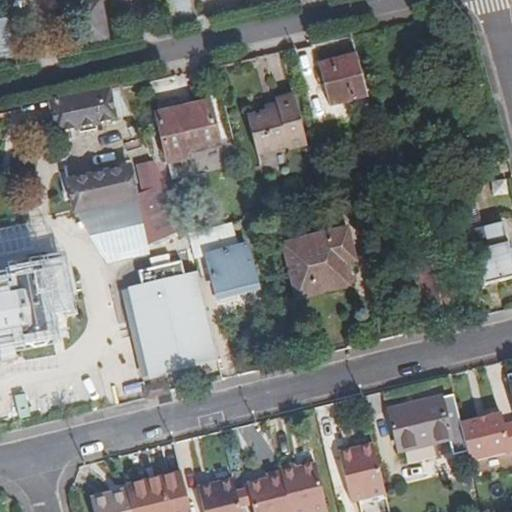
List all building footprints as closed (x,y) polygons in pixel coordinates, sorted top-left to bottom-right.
[(194,0),(173,0),(178,26),(199,20),(194,0)] [(102,7),(85,10),(90,41),(91,45),(108,41),(102,7)] [(0,24),(0,62),(13,60),(6,23),(0,24)] [(355,56),(318,68),(330,114),(369,103),(355,56)] [(109,93),(116,123),(134,119),(121,90),(109,93)] [(116,123),(109,93),(50,107),(56,137),(117,123),(116,123)] [(275,99),(244,105),(262,178),(293,170),(289,153),(305,148),(292,98),(276,102),(275,99)] [(208,104),(155,116),(167,165),(191,160),(189,151),(217,143),(208,104)] [(145,201),(167,192),(153,163),(136,168),(143,198),(143,199),(145,201)] [(131,201),(125,171),(66,185),(73,215),(74,215),(131,201)] [(461,179),(449,182),(454,201),(466,199),(461,179)] [(440,180),(425,183),(430,199),(443,196),(440,180)] [(143,198),(142,198),(136,200),(149,249),(186,233),(167,192),(145,201),(143,199),(143,198)] [(149,249),(136,200),(131,201),(74,215),(102,268),(150,257),(149,249)] [(511,235),(509,223),(473,233),(485,287),(511,279),(511,235)] [(233,228),(191,239),(196,262),(206,260),(206,259),(238,251),(233,228)] [(347,232),(284,249),(299,305),(350,291),(341,255),(353,252),(347,232)] [(206,259),(206,260),(219,308),(239,302),(237,295),(256,289),(246,249),(238,251),(206,259)] [(451,261),(409,270),(419,311),(459,302),(451,261)] [(131,294),(152,382),(220,365),(199,278),(187,281),(183,266),(141,277),(145,291),(131,294)] [(50,337),(51,337),(47,317),(70,312),(61,267),(39,272),(38,271),(11,276),(12,286),(0,288),(0,345),(23,341),(23,342),(25,342),(25,344),(34,350),(45,347),(50,339),(50,337)] [(152,382),(131,294),(123,296),(144,384),(152,382)] [(165,384),(144,389),(147,401),(168,395),(165,384)] [(452,403),(440,406),(451,446),(455,461),(467,457),(459,431),(452,403)] [(440,406),(390,418),(401,459),(405,458),(429,452),(451,446),(440,406)] [(500,420),(459,431),(467,457),(470,468),(511,458),(511,430),(504,432),(500,420)] [(386,496),(373,449),(339,459),(352,505),(386,496)] [(429,452),(405,458),(408,470),(433,464),(429,452)] [(278,473),(279,476),(287,511),(325,511),(315,468),(294,473),(293,469),(278,473)] [(187,511),(180,482),(179,476),(124,489),(125,492),(129,511),(187,511)] [(246,494),(234,497),(237,511),(287,511),(279,476),(264,480),(265,484),(245,489),(246,494)] [(129,511),(125,492),(90,501),(92,511),(129,511)] [(237,511),(234,497),(234,496),(199,504),(200,511),(237,511)]
